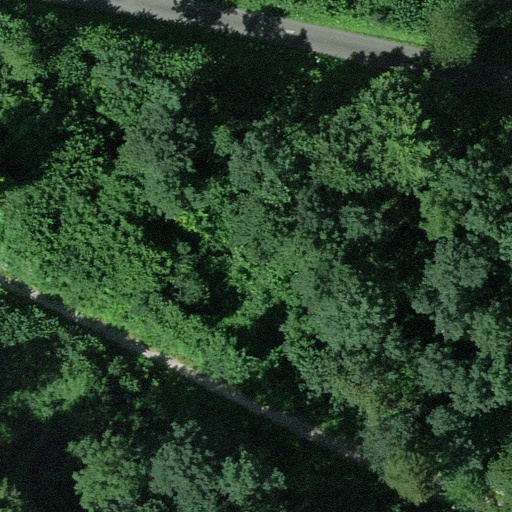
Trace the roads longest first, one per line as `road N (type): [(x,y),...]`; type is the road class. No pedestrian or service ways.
road 1 (track): [(0,264),(478,511)]
road 2 (track): [(89,0),(511,90)]
